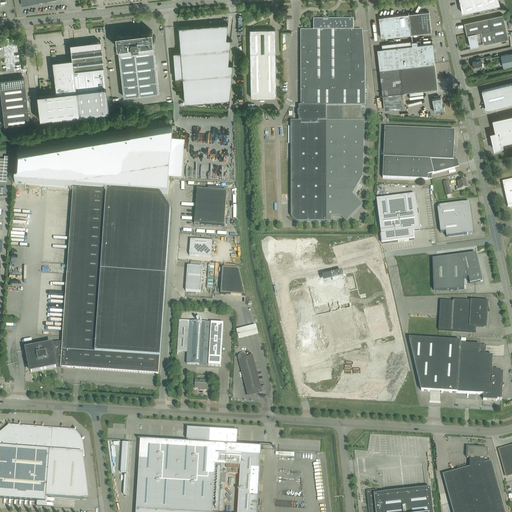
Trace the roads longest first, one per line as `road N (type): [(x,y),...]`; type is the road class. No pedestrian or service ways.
road 1 (unclassified): [(93,409),(340,424)]
road 2 (unclassified): [(493,230),(442,0)]
road 3 (unclassified): [(0,24),(202,0)]
road 4 (unclassified): [(340,424),(511,428)]
